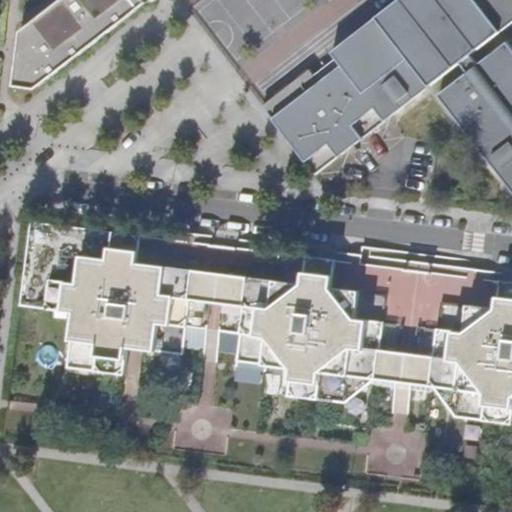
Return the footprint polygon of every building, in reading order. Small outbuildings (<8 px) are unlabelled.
[(62,0),(21,32),(14,87),(35,89),(145,2),(143,0),(62,0)] [(457,0),(400,0),(390,8),(444,76),(461,63),(473,54),(489,41),(457,0)] [(511,0),(457,0),(489,41),(511,23),(511,0)] [(423,92),(444,76),(390,8),(332,52),(338,60),(269,113),(316,175),(423,92)] [(481,65),(473,54),(461,63),(469,74),(440,96),(511,188),(511,46),(510,43),(481,65)] [(511,282),(187,241),(142,236),(32,222),(22,304),(49,307),(77,311),(69,368),(126,376),(129,346),(146,348),(184,353),(187,326),(241,332),(253,334),(250,360),(252,364),(267,367),(268,364),(294,368),(291,395),(320,399),(345,402),(377,377),(380,382),(393,384),(397,380),(415,382),(417,387),(428,388),(434,385),(457,415),(486,418),(511,421),(511,282)]
